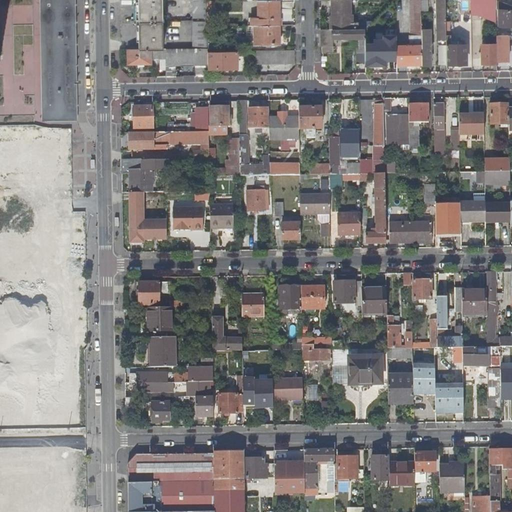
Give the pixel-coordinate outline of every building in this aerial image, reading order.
[(69,33),(68,0),(45,0),(46,33),(69,33)] [(162,20),(161,0),(137,0),(138,20),(162,20)] [(191,0),(192,17),(207,17),(207,1),(206,0),(191,0)] [(279,18),(279,0),(273,0),(268,0),(258,0),(258,17),(251,18),(251,25),(254,25),(272,25),(272,18),(279,18)] [(351,23),(350,0),(331,0),(332,16),(330,16),(330,29),(364,28),(370,23),(351,23)] [(420,0),(408,0),(410,45),(396,45),(396,51),(396,64),(397,65),(421,65),(421,30),(421,11),(420,1),(420,0)] [(435,0),(437,39),(446,39),(446,21),(445,0),(435,0)] [(481,15),(495,20),(494,0),(470,0),(470,3),(484,8),(481,15)] [(429,1),(420,1),(421,11),(429,10),(429,1)] [(484,8),(470,3),(470,14),(477,13),(481,15),(484,8)] [(511,27),(511,11),(498,11),(498,27),(511,27)] [(163,48),(162,20),(138,20),(139,49),(150,48),(163,48)] [(459,20),(446,21),(446,39),(446,46),(446,64),(466,64),(465,44),(458,44),(458,38),(454,38),(454,41),(449,41),(449,34),(459,34),(459,20)] [(193,47),(207,47),(207,26),(207,21),(192,21),(193,47)] [(279,43),(279,25),(272,25),(254,25),(254,44),(279,43)] [(356,63),(365,63),(364,44),(364,37),(364,29),(364,28),(330,29),(320,29),(320,46),(321,46),(321,51),(334,51),(333,38),(359,38),(359,51),(356,51),(356,63)] [(429,30),(421,30),(421,65),(430,65),(429,30)] [(70,90),(69,33),(46,33),(47,91),(70,90)] [(504,37),(495,37),(496,44),(496,61),(504,61),(508,61),(507,37),(504,37)] [(373,44),(364,44),(365,63),(386,63),(386,41),(373,41),(373,44)] [(482,64),(496,63),(496,61),(496,44),(481,44),(482,64)] [(151,63),(150,48),(139,49),(128,49),(128,64),(151,63)] [(195,64),(196,76),(208,76),(208,68),(207,51),(207,48),(166,48),(166,65),(166,76),(175,76),(175,65),(195,64)] [(237,68),(237,50),(207,51),(208,68),(237,68)] [(294,62),(294,50),(257,50),(257,63),(294,62)] [(48,114),(47,91),(40,91),(41,122),(77,121),(76,90),(70,90),(70,114),(48,114)] [(70,114),(70,90),(47,91),(48,114),(70,114)] [(360,119),(370,119),(369,99),(360,100),(360,119)] [(374,146),(372,146),(372,173),(375,173),(384,173),(384,140),(384,115),(384,110),(383,101),(373,101),(374,146)] [(409,122),(408,122),(409,150),(419,149),(418,127),(413,127),(413,122),(428,121),(427,103),(409,104),(409,122)] [(443,104),(433,104),(434,139),(440,139),(440,130),(443,130),(443,104)] [(490,124),(508,123),(508,108),(508,104),(490,104),(490,124)] [(153,106),(134,106),(134,128),(153,127),(153,106)] [(228,106),(210,106),(211,133),(229,133),(228,125),(231,125),(231,116),(228,116),(228,106)] [(321,106),(299,107),(299,117),(299,128),(306,128),(306,137),(315,137),(315,134),(318,134),(318,131),(321,131),(321,106)] [(264,130),(269,130),(269,117),(269,107),(248,107),(248,129),(256,129),(256,134),(264,134),(264,130)] [(199,113),(199,131),(209,131),(209,113),(199,113)] [(489,136),(488,113),(459,113),(460,136),(489,136)] [(407,114),(384,115),(384,140),(391,139),(391,135),(400,135),(400,131),(407,130),(407,114)] [(269,139),(299,138),(299,136),(299,128),(299,117),(269,117),(269,130),(269,139)] [(337,129),(329,129),(329,137),(329,146),(329,164),(329,174),(338,174),(337,129)] [(450,143),(459,143),(459,130),(450,130),(450,143)] [(171,143),(209,143),(209,131),(199,131),(128,132),(128,149),(166,149),(166,148),(168,148),(168,146),(171,146),(171,143)] [(244,134),(243,134),(239,134),(240,175),(246,175),(254,175),(270,175),(269,165),(269,160),(269,155),(263,155),(263,164),(249,164),(248,136),(244,134)] [(61,136),(0,136),(0,176),(61,176),(61,136)] [(372,146),(359,146),(359,152),(366,152),(367,158),(359,158),(359,161),(360,173),(366,173),(367,173),(372,173),(372,146)] [(154,159),(122,159),(122,173),(129,173),(130,192),(143,192),(152,192),(151,169),(168,169),(168,159),(157,159),(154,159)] [(509,159),(484,159),(484,171),(508,171),(509,171),(509,163),(509,159)] [(424,160),(425,172),(435,172),(434,160),(424,160)] [(347,161),(347,173),(360,173),(359,161),(347,161)] [(285,166),(282,166),(283,174),(300,174),(299,163),(285,163),(285,166)] [(309,164),(309,174),(329,174),(329,164),(309,164)] [(283,174),(282,166),(282,165),(276,165),(269,165),(270,175),(272,175),(283,174)] [(476,182),(484,182),(484,171),(476,171),(476,182)] [(508,184),(508,171),(484,171),(484,182),(485,182),(486,184),(508,184)] [(425,188),(435,188),(435,181),(435,172),(425,172),(421,172),(422,190),(425,192),(425,188)] [(445,181),(445,172),(435,172),(435,181),(445,181)] [(366,243),(385,243),(384,173),(375,173),(375,222),(376,222),(376,232),(366,233),(366,243)] [(254,190),(248,190),(248,210),(266,210),(266,204),(268,203),(268,199),(266,200),(266,186),(254,186),(254,190)] [(425,201),(435,201),(435,188),(425,188),(425,192),(425,201)] [(210,201),(211,192),(196,191),(195,200),(210,201)] [(317,214),(330,214),(330,193),(300,193),(300,214),(317,214)] [(143,239),(167,239),(166,219),(143,219),(143,199),(130,199),(130,241),(143,241),(143,239)] [(460,218),(460,223),(470,223),(469,222),(485,222),(485,220),(484,204),(484,202),(460,203),(460,204),(460,218)] [(233,203),(210,204),(210,219),(210,228),(234,228),(233,203)] [(284,203),(275,203),(275,217),(284,217),(284,203)] [(485,222),(485,223),(495,222),(495,220),(510,220),(510,203),(484,204),(485,220),(485,222)] [(203,207),(172,207),(173,230),(203,229),(203,207)] [(440,211),(435,211),(436,243),(455,242),(455,234),(450,234),(450,224),(441,224),(440,211)] [(330,214),(317,214),(317,219),(321,224),(330,224),(330,214)] [(338,235),(360,235),(360,214),(338,214),(338,235)] [(432,221),(410,222),(410,243),(432,242),(432,221)] [(389,243),(410,243),(410,222),(389,222),(389,243)] [(282,240),(301,239),(300,223),(282,223),(282,240)] [(322,236),(330,236),(330,224),(321,224),(322,236)] [(495,301),(495,283),(494,272),(486,272),(486,288),(486,301),(495,301)] [(403,285),(411,285),(411,273),(403,273),(403,285)] [(431,280),(413,280),(413,298),(431,298),(431,280)] [(169,281),(139,281),(139,304),(159,304),(159,292),(169,292),(169,281)] [(334,302),(361,302),(361,288),(361,281),(334,281),(334,302)] [(291,312),(302,312),(302,308),(301,287),(301,286),(279,286),(279,308),(291,308),(291,312)] [(324,287),(301,287),(302,308),(324,307),(324,287)] [(386,288),(372,288),(361,288),(361,302),(361,313),(387,313),(386,288)] [(462,314),(486,314),(486,301),(486,288),(461,289),(462,310),(462,314)] [(242,292),(241,292),(242,315),(242,316),(243,316),(243,315),(263,314),(263,316),(264,316),(264,292),(263,292),(263,293),(242,294),(242,292)] [(445,297),(436,297),(437,319),(437,347),(453,347),(462,347),(462,326),(456,326),(456,337),(443,337),(443,329),(446,329),(445,297)] [(494,331),(495,301),(486,301),(486,314),(487,332),(494,332),(494,331)] [(171,330),(171,308),(148,309),(148,330),(171,330)] [(213,337),(212,337),(212,351),(224,351),(224,348),(242,348),(242,335),(240,335),(226,336),(226,331),(223,331),(222,315),(213,315),(213,337)] [(388,325),(387,325),(387,348),(399,348),(399,332),(401,332),(401,325),(393,325),(393,316),(388,315),(388,325)] [(494,339),(494,332),(487,332),(487,346),(499,346),(508,346),(511,346),(511,337),(499,338),(499,339),(494,339)] [(149,336),(150,366),(175,366),(175,336),(149,336)] [(314,349),(314,344),(302,344),(303,349),(303,360),(330,359),(330,349),(314,349)] [(463,362),(463,364),(487,364),(487,354),(489,354),(491,354),(491,364),(500,364),(499,346),(487,346),(462,347),(463,357),(463,362)] [(511,346),(508,346),(499,346),(500,364),(500,365),(511,364),(511,346)] [(453,357),(463,357),(462,347),(453,347),(453,353),(453,357)] [(387,358),(412,357),(412,348),(405,348),(399,348),(387,348),(387,358)] [(351,358),(350,349),(341,349),(332,349),(333,364),(350,364),(351,383),(381,382),(380,354),(366,354),(366,361),(359,362),(359,357),(351,358)] [(201,358),(201,366),(213,365),(212,357),(201,358)] [(190,366),(190,381),(210,381),(213,381),(213,365),(201,366),(190,366)] [(500,384),(500,367),(489,368),(490,408),(501,408),(500,384)] [(130,373),(130,382),(137,382),(163,382),(168,382),(167,372),(130,373)] [(388,403),(413,403),(413,374),(388,375),(388,403)] [(255,376),(242,376),(243,388),(243,394),(243,406),(254,406),(255,409),(273,409),(273,400),(273,379),(255,379),(255,376)] [(303,378),(273,379),(273,400),(304,399),(303,378)] [(211,395),(210,381),(190,381),(186,381),(186,396),(189,396),(196,396),(202,396),(211,395)] [(163,388),(163,382),(137,382),(137,391),(157,391),(157,389),(163,389),(163,388)] [(176,383),(175,392),(183,392),(184,383),(176,383)] [(310,400),(318,400),(318,385),(310,385),(310,400)] [(456,408),(463,408),(463,396),(463,385),(455,385),(455,392),(433,392),(434,413),(456,412),(456,408)] [(238,412),(244,412),(243,406),(243,394),(237,394),(237,393),(219,393),(219,398),(216,398),(217,406),(219,406),(219,413),(238,413),(238,412)] [(196,416),(214,415),(213,396),(211,395),(202,396),(196,396),(196,416)] [(189,411),(189,396),(186,396),(175,396),(176,411),(189,411)] [(152,422),(176,422),(176,415),(169,415),(169,401),(152,401),(152,422)] [(328,466),(334,466),(333,449),(304,449),(304,463),(305,491),(305,495),(315,495),(315,487),(317,487),(317,461),(325,461),(325,463),(328,463),(328,466)] [(502,469),(511,469),(511,449),(488,450),(489,496),(489,511),(498,511),(496,506),(498,506),(497,475),(495,475),(495,470),(494,468),(502,468),(502,469)] [(224,479),(245,478),(244,450),(214,451),(214,453),(214,481),(214,490),(224,490),(224,479)] [(414,471),(414,482),(425,482),(424,471),(434,470),(433,452),(414,453),(414,471)] [(127,463),(128,482),(214,481),(214,453),(135,454),(127,463)] [(371,480),(389,480),(389,463),(389,460),(389,456),(371,456),(371,480)] [(246,478),(274,477),(274,462),(265,463),(265,457),(246,458),(246,478)] [(356,457),(337,457),(337,479),(356,478),(356,457)] [(274,492),(305,491),(304,463),(286,463),(286,462),(274,462),(274,477),(274,492)] [(414,463),(404,463),(389,463),(389,480),(389,485),(414,484),(414,482),(414,471),(414,463)] [(447,493),(465,492),(464,463),(454,463),(454,464),(439,464),(439,493),(447,493)] [(224,479),(224,490),(228,490),(245,490),(245,478),(224,479)] [(269,497),(270,480),(249,480),(248,497),(269,497)] [(161,485),(161,511),(215,511),(214,490),(214,481),(128,482),(128,511),(136,511),(142,511),(141,497),(151,496),(151,485),(161,485)] [(325,493),(334,493),(334,482),(327,482),(325,482),(325,493)] [(141,497),(142,511),(161,511),(161,485),(151,485),(151,496),(141,497)] [(224,511),(224,490),(214,490),(215,511),(214,511),(224,511)] [(228,490),(224,490),(224,511),(245,511),(245,490),(228,490)] [(489,511),(489,496),(481,496),(481,497),(473,497),(473,511),(489,511)]
